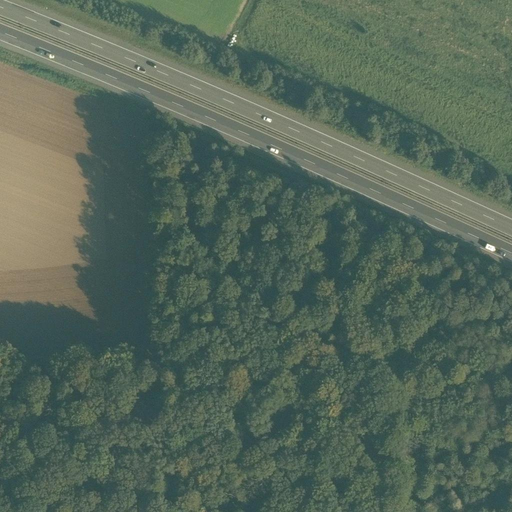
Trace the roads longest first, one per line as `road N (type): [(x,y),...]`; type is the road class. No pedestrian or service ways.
road 1 (motorway): [(0,32),(511,254)]
road 2 (motorway): [(511,228),(0,7)]
road 3 (track): [(0,362),(146,354)]
